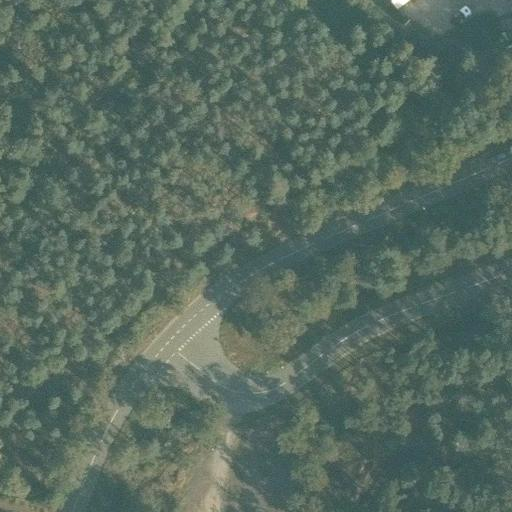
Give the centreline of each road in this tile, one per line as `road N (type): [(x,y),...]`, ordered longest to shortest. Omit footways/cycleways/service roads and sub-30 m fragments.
road 1 (tertiary): [(166,345),(257,276),(511,159)]
road 2 (tertiary): [(166,345),(223,388),(271,390),(373,324),(511,272)]
road 3 (unclassified): [(74,511),(128,398),(166,345)]
